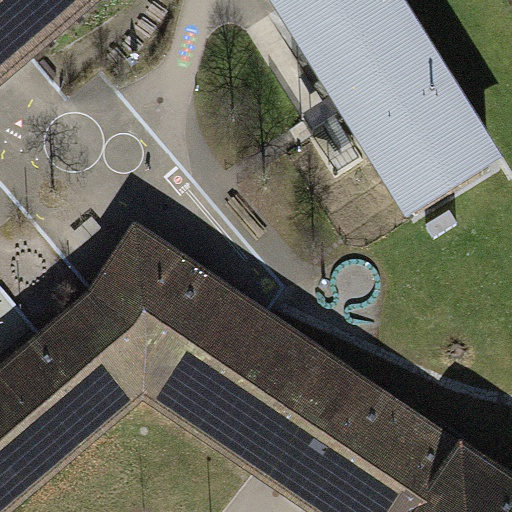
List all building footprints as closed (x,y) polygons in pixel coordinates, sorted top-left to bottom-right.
[(0,0),(0,85),(100,0),(0,0)] [(384,0),(279,0),(416,217),(491,170),(384,0)] [(236,293),(137,223),(92,298),(0,375),(0,511),(10,511),(143,399),(156,408),(236,293)] [(283,494),(363,379),(264,312),(236,293),(156,408),(263,481),(283,494)] [(511,511),(511,477),(363,379),(283,494),(309,511),(511,511)]
